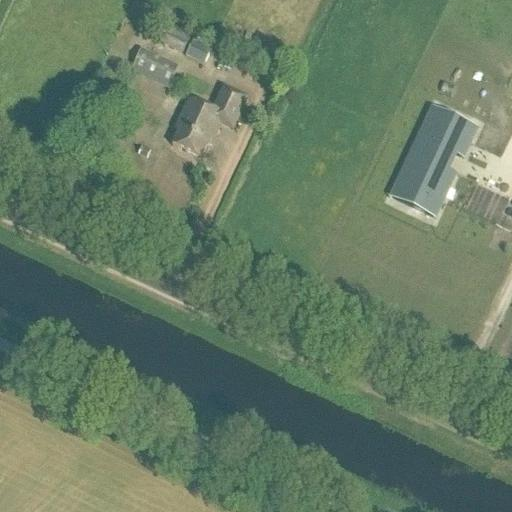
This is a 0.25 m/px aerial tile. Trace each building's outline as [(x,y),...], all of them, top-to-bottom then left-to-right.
[(183,59),(190,44),(169,34),(162,49),(183,59)] [(204,70),(215,48),(198,40),(187,62),(204,70)] [(169,94),(180,71),(142,54),(132,77),(169,94)] [(232,135),(248,102),(224,90),(213,111),(192,100),(176,132),(180,134),(173,148),(201,163),(209,148),(212,150),(222,130),(232,135)] [(435,114),(394,203),(432,221),(453,177),(444,172),(451,157),(456,160),(460,162),(474,132),(435,114)] [(142,151),(138,158),(147,162),(150,154),(142,151)]
